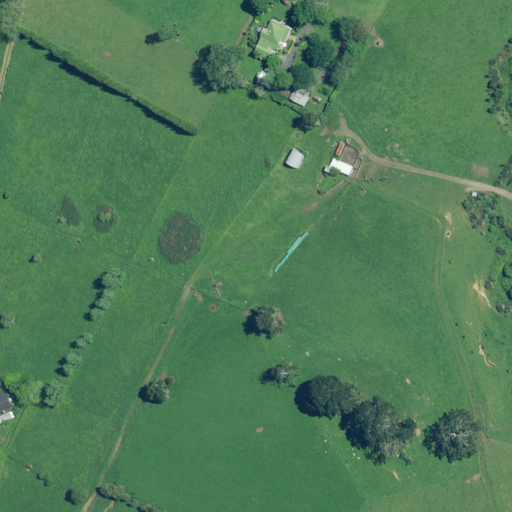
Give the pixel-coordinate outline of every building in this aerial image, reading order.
[(272,57),(275,51),(272,50),(274,47),(280,50),(284,40),(286,40),(292,27),(273,19),(269,29),(266,28),(257,51),(272,57)] [(267,65),(260,83),(273,88),(279,72),(277,71),(278,69),(267,65)] [(308,96),(310,93),(306,91),(307,89),(298,84),(291,98),(305,106),(310,97),(308,96)] [(298,168),(305,154),(294,148),(286,161),(298,168)] [(331,166),(329,165),(327,170),(332,172),(334,168),(350,175),(354,167),(335,158),(331,166)] [(0,411),(14,405),(8,392),(0,395),(0,411)]
